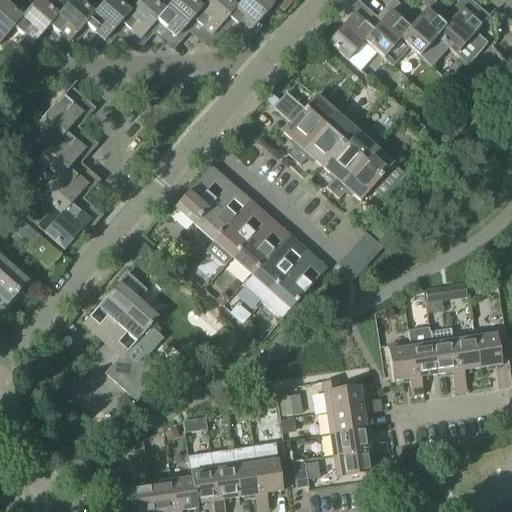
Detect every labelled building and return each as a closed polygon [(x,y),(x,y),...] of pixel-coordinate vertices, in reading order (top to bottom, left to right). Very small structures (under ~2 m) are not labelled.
[(26,0),(14,13),(21,19),(3,38),(3,39),(8,44),(17,34),(30,47),(39,37),(57,18),(36,0),(26,0)] [(57,18),(39,37),(44,41),(52,32),(66,45),(75,35),(92,16),(83,7),(74,0),(72,0),(73,0),(57,18)] [(75,35),(80,39),(88,31),(102,43),(129,14),(128,14),(112,0),(88,0),(83,7),(92,16),(75,35)] [(129,14),(129,15),(112,35),(116,39),(124,30),(138,43),(147,33),(165,13),(164,13),(150,0),(141,0),(128,14),(129,14)] [(165,13),(147,33),(152,36),(160,27),(175,41),(183,31),(201,12),(200,11),(186,0),(175,0),(164,13),(165,13)] [(225,0),(208,0),(200,11),(201,12),(183,31),(187,35),(195,26),(210,39),(219,29),(218,29),(237,10),(236,9),(225,0)] [(262,0),(244,0),(236,9),(237,10),(218,29),(219,29),(223,33),(231,24),(246,37),(272,8),(262,0)] [(0,42),(3,39),(3,38),(21,19),(14,13),(0,1),(0,42)] [(459,10),(451,20),(433,40),(445,51),(465,68),(485,45),(473,35),(492,13),(491,13),(486,18),(481,14),(474,23),(459,10)] [(423,12),(415,22),(398,41),(407,49),(429,69),(445,51),(433,40),(451,20),(446,16),(438,25),(423,12)] [(387,14),(378,24),(379,24),(361,43),(375,55),(382,61),(390,68),(407,49),(398,41),(415,22),(410,18),(402,27),(387,14)] [(379,24),(378,24),(374,20),(366,29),(351,16),(325,45),(359,74),(375,55),(361,43),(379,24)] [(3,97),(5,99),(14,106),(20,99),(10,90),(3,97)] [(472,106),(478,112),(493,125),(501,117),(492,109),(498,102),(486,91),(472,106)] [(293,163),(334,115),(314,98),(303,111),(285,95),(271,110),(290,126),(282,135),(295,147),(286,157),(293,163)] [(72,126),(73,126),(81,116),(62,98),(35,127),(56,146),(72,126)] [(5,99),(0,104),(0,110),(8,118),(16,109),(14,106),(5,99)] [(456,106),(447,116),(462,128),(470,119),(456,106)] [(353,132),(334,115),(293,163),(299,168),(308,158),(321,169),(353,132)] [(461,130),(452,122),(445,130),(454,138),(461,130)] [(56,146),(38,165),(57,182),(58,183),(75,162),(75,163),(84,153),(69,140),(77,130),(73,126),(72,126),(56,146)] [(454,138),(445,130),(437,139),(446,147),(454,138)] [(372,148),(353,132),(321,169),(333,180),(325,190),(331,195),(372,148)] [(372,148),(331,195),(337,201),(346,191),(359,203),(381,178),(392,166),(372,148)] [(58,183),(57,182),(41,200),(60,217),(61,218),(77,198),(78,199),(86,189),(72,176),(80,167),(75,163),(75,162),(58,183)] [(0,183),(0,192),(6,199),(22,183),(10,172),(0,183)] [(229,186),(224,181),(217,188),(223,193),(229,186)] [(215,202),(195,184),(174,209),(193,226),(215,202)] [(61,218),(60,217),(44,235),(64,253),(89,225),(74,212),(82,203),(78,199),(77,198),(61,218)] [(248,202),(243,198),(236,205),(242,210),(248,202)] [(234,218),(215,202),(193,226),(212,243),(234,218)] [(267,219),(262,214),(255,222),(261,227),(267,219)] [(234,218),(212,243),(231,259),(253,235),(234,218)] [(367,238),(381,250),(387,243),(392,237),(395,233),(382,221),(367,238)] [(286,236),(281,231),(274,239),(280,243),(286,236)] [(253,235),(231,259),(250,276),(272,252),(253,235)] [(59,256),(35,236),(23,250),(47,271),(59,256)] [(171,251),(162,242),(156,250),(165,258),(171,251)] [(142,262),(151,252),(141,243),(132,253),(142,262)] [(305,252),(300,248),(293,255),(299,260),(305,252)] [(250,276),(241,286),(259,302),(290,267),(272,252),(250,276)] [(186,261),(179,261),(174,266),(183,274),(191,265),(186,261)] [(324,269),(319,265),(312,272),(318,277),(324,269)] [(7,267),(0,274),(0,314),(27,284),(7,267)] [(290,267),(259,302),(279,320),(310,285),(290,267)] [(145,293),(125,275),(95,310),(114,327),(136,303),(145,293)] [(445,289),(447,303),(466,300),(464,286),(445,289)] [(447,303),(445,289),(424,291),(426,306),(447,303)] [(221,308),(228,300),(221,294),(214,301),(221,308)] [(11,303),(18,309),(26,301),(19,295),(11,303)] [(126,354),(124,352),(103,376),(134,404),(161,374),(144,359),(147,355),(161,340),(148,329),(156,320),(136,303),(114,327),(134,345),(126,354)] [(86,332),(94,323),(88,318),(80,327),(86,332)] [(458,373),(453,339),(451,328),(430,332),(431,342),(437,377),(450,375),(451,383),(463,381),(461,373),(462,373),(462,372),(458,373)] [(502,332),(474,336),(479,371),(487,369),(487,372),(494,372),(494,368),(499,367),(496,346),(504,345),(502,331),(502,332)] [(437,377),(431,342),(430,332),(408,335),(410,346),(415,380),(419,379),(419,380),(437,377)] [(474,336),(453,339),(458,373),(462,372),(462,373),(479,371),(474,336)] [(415,380),(410,346),(386,349),(391,384),(407,381),(408,389),(420,388),(419,380),(419,379),(415,380)] [(464,391),(463,381),(451,383),(453,393),(464,391)] [(325,415),(370,409),(369,404),(359,405),(357,389),(339,392),(337,382),(320,385),(322,395),(325,415)] [(420,388),(408,389),(410,400),(422,398),(420,388)] [(281,418),(301,415),(298,397),(278,400),(281,418)] [(370,409),(371,415),(378,414),(377,403),(369,404),(370,409)] [(325,415),(328,438),(364,432),(361,417),(371,415),(370,409),(325,415)] [(294,434),(293,422),(279,424),(280,436),(294,434)] [(162,435),(167,444),(178,439),(174,429),(162,435)] [(331,459),(377,452),(376,447),(366,448),(364,432),(328,438),(331,459)] [(377,452),(378,458),(385,457),(383,445),(376,447),(377,452)] [(272,446),(252,449),(258,496),(264,496),(279,493),(272,446)] [(258,496),(252,449),(231,453),(238,500),(252,498),(253,507),(265,505),(263,496),(264,496),(258,496)] [(370,476),(368,460),(378,458),(377,452),(331,459),(335,481),(363,477),(370,476)] [(238,500),(231,453),(209,456),(216,503),(221,502),(238,500)] [(127,456),(131,485),(116,487),(116,490),(112,491),(115,511),(151,511),(147,483),(143,454),(127,456)] [(216,503),(209,456),(188,459),(195,506),(209,504),(210,511),(218,511),(222,511),(221,503),(221,502),(216,503)] [(189,476),(168,479),(173,511),(189,511),(195,511),(194,506),(195,506),(188,459),(187,459),(189,476)] [(295,491),(307,489),(304,465),(292,467),(295,491)] [(173,511),(168,479),(147,483),(151,511),(173,511)]
